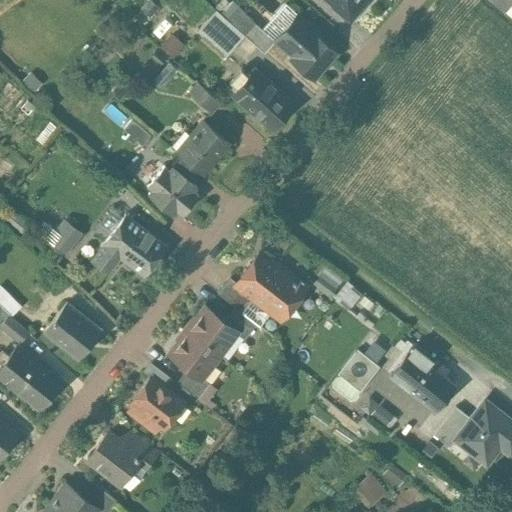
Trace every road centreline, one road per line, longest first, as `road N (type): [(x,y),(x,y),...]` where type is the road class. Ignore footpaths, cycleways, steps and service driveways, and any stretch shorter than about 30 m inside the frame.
road 1 (residential): [(0,508),(413,0)]
road 2 (track): [(250,198),(475,369)]
